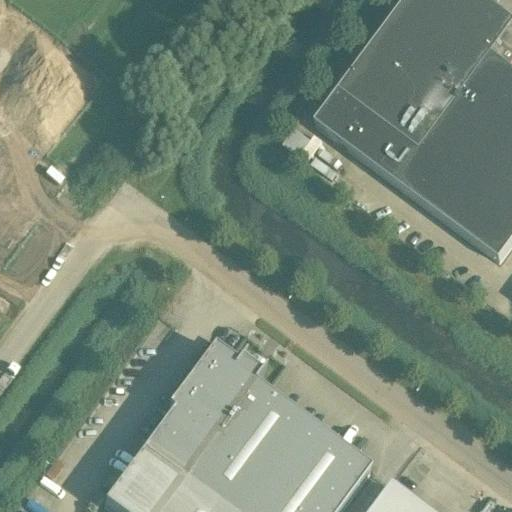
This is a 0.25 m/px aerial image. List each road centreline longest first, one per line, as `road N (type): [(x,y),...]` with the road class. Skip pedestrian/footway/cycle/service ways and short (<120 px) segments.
road 1 (unclassified): [(511,487),(123,203),(0,369)]
road 2 (unknown): [(55,511),(224,276)]
